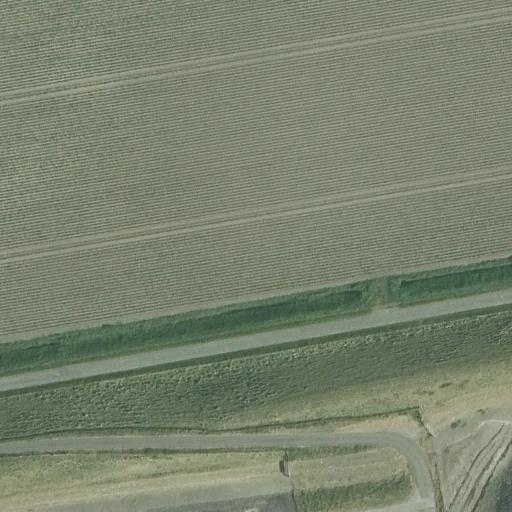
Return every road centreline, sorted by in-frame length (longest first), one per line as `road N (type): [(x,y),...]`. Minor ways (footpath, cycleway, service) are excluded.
road 1 (unclassified): [(0,386),(511,298)]
road 2 (unclassified): [(0,450),(374,438),(398,444),(417,462),(427,510),(421,511)]
